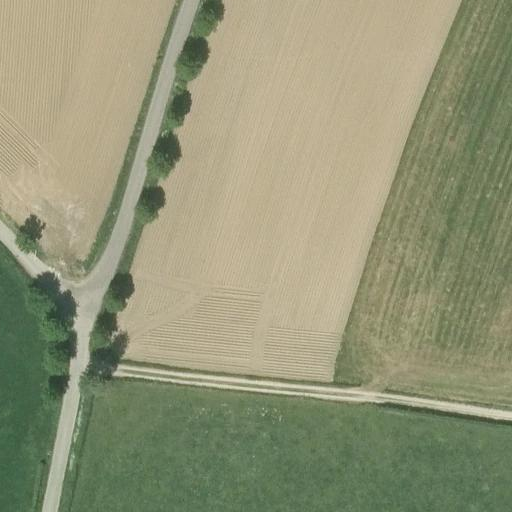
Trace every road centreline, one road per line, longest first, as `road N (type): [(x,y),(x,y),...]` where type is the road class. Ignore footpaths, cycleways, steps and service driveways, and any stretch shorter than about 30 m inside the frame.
road 1 (track): [(77,364),(511,416)]
road 2 (track): [(189,0),(115,247),(78,323)]
road 3 (unclassified): [(48,511),(78,323),(0,231)]
